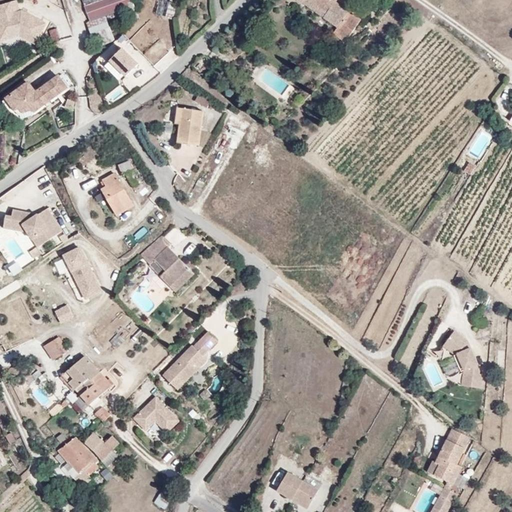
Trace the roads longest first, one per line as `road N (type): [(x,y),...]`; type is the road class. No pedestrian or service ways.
road 1 (residential): [(112,113),(179,209),(272,276)]
road 2 (unknown): [(261,292),(256,397),(194,489)]
road 3 (residential): [(247,0),(187,59),(112,113)]
road 4 (unknown): [(165,183),(130,227),(112,233),(83,214),(77,185)]
road 5 (residential): [(112,113),(0,186)]
